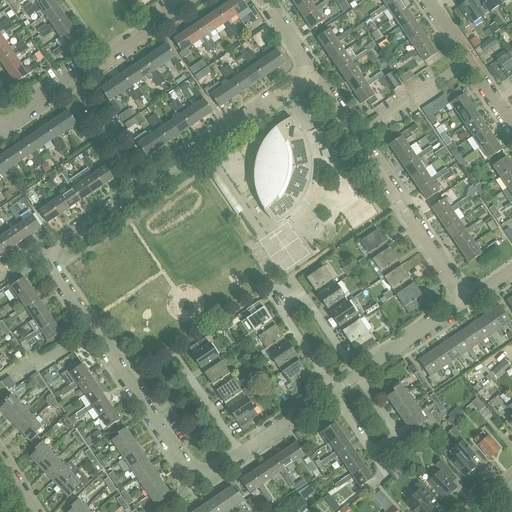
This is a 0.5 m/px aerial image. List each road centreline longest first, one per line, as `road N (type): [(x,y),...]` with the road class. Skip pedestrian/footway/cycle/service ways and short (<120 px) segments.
road 1 (residential): [(464,301),(315,71)]
road 2 (residential): [(142,188),(315,71)]
road 3 (residential): [(194,490),(93,336)]
road 4 (residential): [(331,400),(194,490)]
road 5 (residential): [(354,384),(383,430),(377,455),(331,400)]
road 6 (residential): [(71,83),(194,0)]
road 7 (residential): [(511,119),(432,0)]
road 8 (residential): [(464,301),(354,384)]
road 9 (residential): [(142,188),(71,83)]
road 10 (residential): [(42,257),(142,188)]
